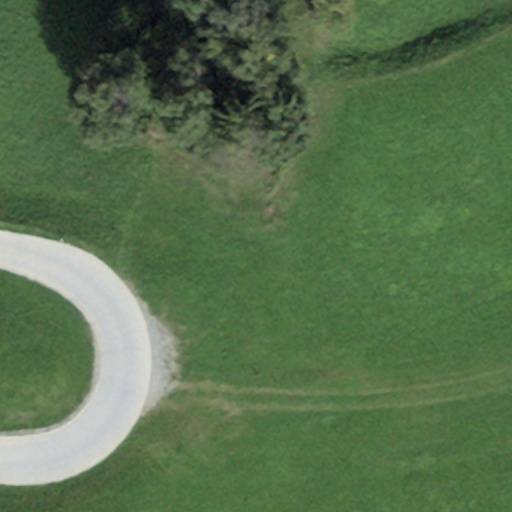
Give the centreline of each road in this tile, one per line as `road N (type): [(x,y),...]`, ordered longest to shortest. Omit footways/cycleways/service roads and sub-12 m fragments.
road 1 (track): [(121,380),(319,425),(409,429),(511,406)]
road 2 (unclassified): [(0,251),(79,275),(112,306),(126,352),(109,421),(89,444),(54,460),(0,463)]
